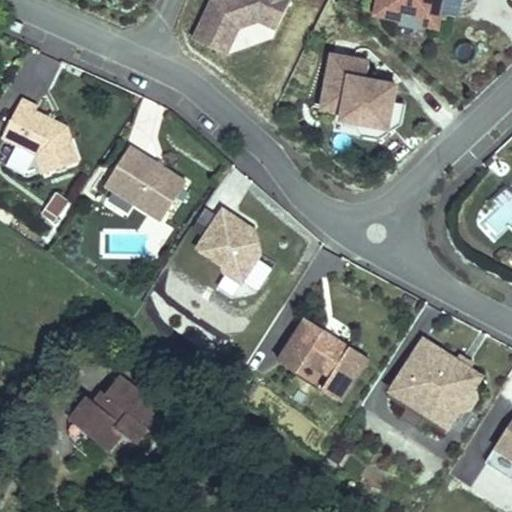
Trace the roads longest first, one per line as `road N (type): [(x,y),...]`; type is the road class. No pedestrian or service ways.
road 1 (residential): [(374,238),(325,208),(186,87),(143,67)]
road 2 (residential): [(374,238),(511,107)]
road 3 (residential): [(511,318),(374,238)]
road 4 (residential): [(143,67),(11,0)]
